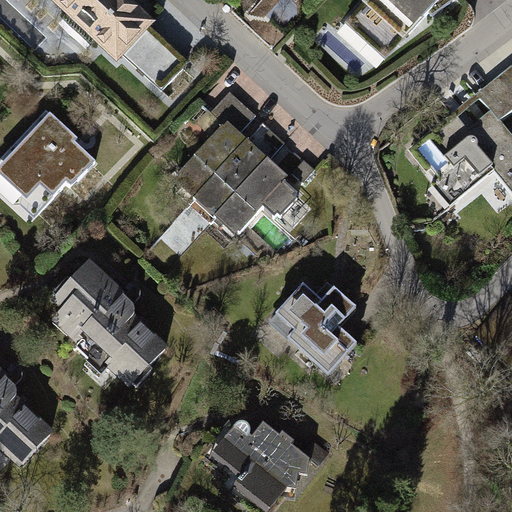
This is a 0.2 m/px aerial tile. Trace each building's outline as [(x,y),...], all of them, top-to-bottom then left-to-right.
[(156,29),(125,0),(44,0),(43,2),(117,71),(156,29)] [(375,0),(349,32),(387,67),(404,48),(407,52),(434,22),(463,0),(375,0)] [(160,91),(183,68),(151,38),(129,62),(160,91)] [(511,119),(511,79),(509,76),(478,100),(492,119),(469,136),(455,118),(414,152),(452,209),(494,176),(511,197),(511,137),(504,126),(511,119)] [(253,119),(230,97),(212,116),(226,130),(176,185),(196,204),(249,145),(239,135),(253,119)] [(76,144),(50,121),(0,177),(0,183),(27,207),(40,194),(54,206),(68,189),(72,192),(96,168),(74,148),(76,144)] [(269,163),(249,145),(196,204),(216,222),(269,163)] [(216,222),(240,245),(268,210),(287,225),(306,204),(288,189),(292,184),(269,163),(216,222)] [(126,298),(88,270),(56,310),(64,318),(54,327),(132,396),(169,353),(137,326),(138,320),(134,312),(127,305),(126,298)] [(511,296),(510,295),(476,336),(511,364),(511,296)] [(337,335),(298,297),(278,320),(281,323),(277,328),(315,365),(320,359),(345,379),(353,370),(350,367),(356,360),(352,357),(358,349),(339,332),(337,335)] [(0,373),(1,372),(0,371),(0,458),(22,478),(57,438),(20,402),(18,396),(13,389),(0,376),(0,373)] [(253,440),(231,423),(203,459),(232,479),(224,487),(255,511),(276,511),(286,501),(297,502),(301,477),(310,476),(314,460),(265,423),(253,440)]
